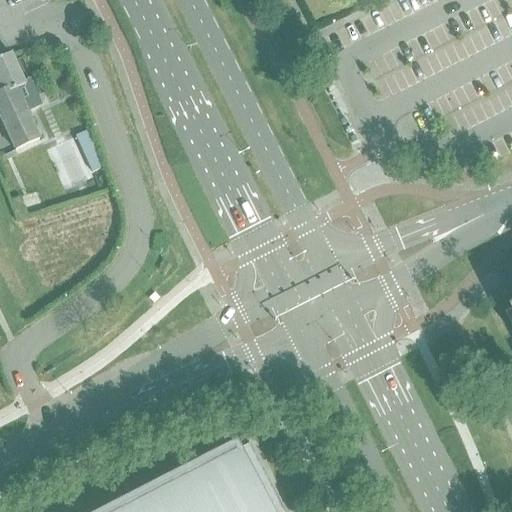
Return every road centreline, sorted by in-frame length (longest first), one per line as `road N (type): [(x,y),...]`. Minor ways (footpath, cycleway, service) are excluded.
road 1 (secondary): [(130,0),(289,305)]
road 2 (residential): [(0,459),(289,305)]
road 3 (secondary): [(333,283),(188,0)]
road 4 (secondary): [(448,511),(333,283)]
road 5 (secondary): [(289,305),(392,511)]
road 6 (tertiary): [(333,283),(511,200)]
